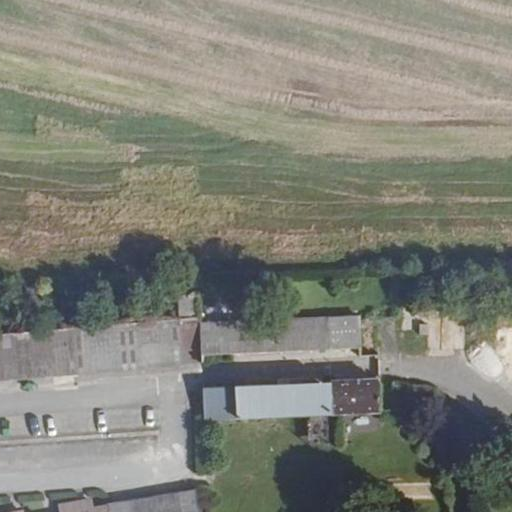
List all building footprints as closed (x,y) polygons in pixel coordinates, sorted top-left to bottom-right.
[(199,328),(197,301),(179,302),(180,328),(199,328)] [(0,387),(177,375),(173,326),(0,336),(0,387)] [(201,335),(202,365),(330,360),(329,331),(201,335)] [(361,393),(330,395),(332,427),(362,427),(361,393)] [(202,399),(203,431),(332,427),(330,395),(202,399)] [(192,499),(194,511),(386,511),(441,503),(434,460),(192,499)] [(116,511),(194,511),(192,499),(116,511)]
